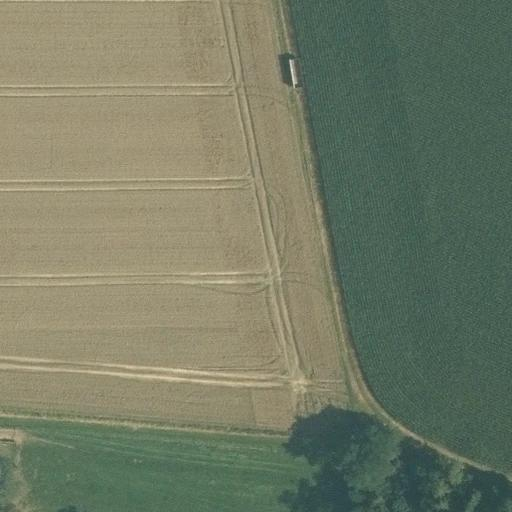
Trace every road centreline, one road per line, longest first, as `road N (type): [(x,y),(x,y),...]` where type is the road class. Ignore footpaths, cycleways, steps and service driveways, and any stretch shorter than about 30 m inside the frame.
road 1 (track): [(284,0),(359,428),(354,511)]
road 2 (track): [(359,428),(511,491)]
